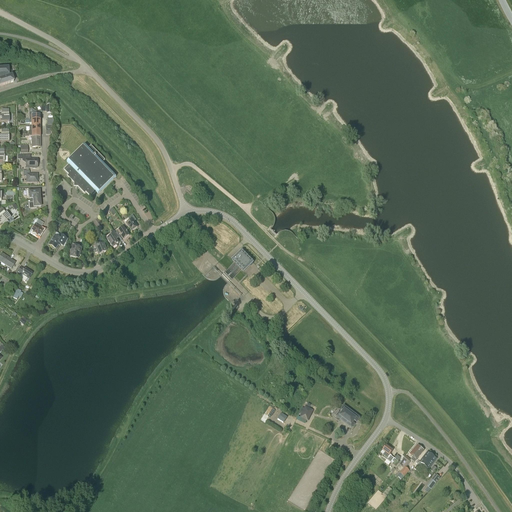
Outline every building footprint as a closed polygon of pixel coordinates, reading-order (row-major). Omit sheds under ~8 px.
[(11,76),(8,77),(8,75),(8,69),(0,69),(0,86),(13,82),(11,76)] [(36,121),(40,121),(40,114),(35,114),(35,113),(29,113),(29,120),(29,122),(35,122),(36,121)] [(40,139),(36,139),(36,137),(32,137),(32,148),(40,148),(40,139)] [(116,178),(116,177),(102,163),(105,160),(91,146),(88,149),(85,145),(67,163),(68,164),(69,165),(64,170),(69,175),(67,176),(74,183),(74,187),(78,187),(85,194),(86,193),(91,198),(93,196),(96,193),(98,195),(102,191),(109,184),(113,180),(116,178)] [(37,168),(37,160),(26,160),(26,168),(37,168)] [(37,183),(37,175),(29,175),(29,171),(23,171),(23,177),(26,177),(26,183),(37,183)] [(33,200),(40,199),(39,191),(36,191),(36,190),(28,191),(28,197),(29,197),(30,200),(33,200)] [(40,199),(33,200),(33,203),(29,203),(29,209),(37,209),(37,207),(41,207),(40,199)] [(0,226),(2,224),(3,226),(8,223),(7,221),(11,218),(6,212),(0,217),(0,226)] [(137,227),(134,223),(136,221),(133,216),(125,222),(127,224),(126,224),(132,232),(137,227)] [(38,220),(35,226),(35,225),(30,232),(39,238),(44,231),(40,229),(44,224),(38,220)] [(124,240),(129,236),(124,228),(118,232),(124,240)] [(113,236),(107,240),(112,248),(118,244),(114,238),(117,236),(114,232),(111,234),(113,236)] [(63,246),(68,240),(60,235),(58,238),(55,236),(49,245),(56,250),(60,244),(63,246)] [(99,247),(98,244),(91,247),(94,253),(97,252),(99,255),(107,252),(104,245),(99,247)] [(80,256),(81,249),(74,247),(73,251),(72,250),(70,257),(78,259),(79,255),(80,256)] [(244,273),(253,264),(241,251),(232,260),(234,263),(236,264),(237,266),(238,267),(240,269),(241,270),(244,273)] [(0,262),(11,269),(15,263),(7,258),(2,254),(0,256),(0,262)] [(20,274),(29,280),(33,274),(24,268),(23,270),(20,268),(16,274),(19,276),(20,274)] [(305,406),(304,409),(302,408),(299,414),(301,415),(299,418),(308,422),(313,411),(305,406)] [(355,422),(358,418),(356,417),(356,416),(348,410),(347,411),(344,409),(342,412),(342,411),(340,414),(338,417),(341,419),(341,420),(351,427),(353,424),(354,421),(355,422)] [(277,419),(284,423),(287,418),(281,413),(277,419)] [(396,467),(399,462),(390,456),(393,451),(386,446),(382,451),(385,453),(382,457),(396,467)] [(412,460),(414,458),(421,449),(418,446),(410,455),(409,456),(412,458),(411,460),(412,460)] [(414,458),(412,460),(414,463),(416,460),(424,451),(421,449),(414,458)] [(429,470),(437,459),(428,452),(420,463),(429,470)] [(411,460),(406,456),(399,465),(403,469),(411,460)] [(402,479),(409,471),(405,467),(400,473),(401,475),(400,477),(402,479)] [(431,490),(440,478),(436,475),(426,487),(431,490)] [(383,501),(392,491),(388,489),(387,490),(383,494),(384,496),(382,498),(383,499),(382,500),(383,501)]
